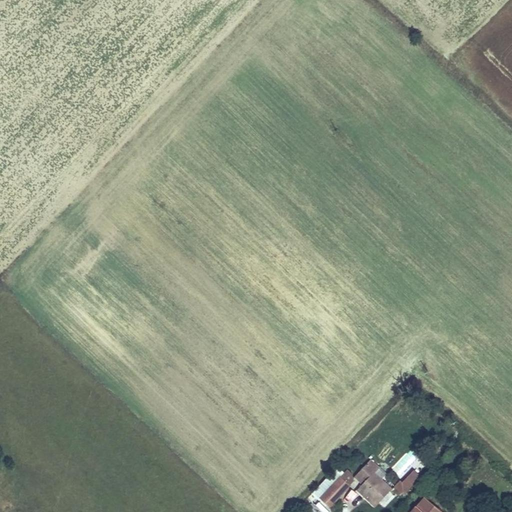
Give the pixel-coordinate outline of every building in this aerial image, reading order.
[(364,493),(382,509),(398,493),(381,477),(384,472),(376,463),(360,480),(368,489),(364,493)] [(402,495),(421,476),(413,468),(394,487),(402,495)] [(347,481),(327,503),(336,511),(356,490),(347,481)] [(377,511),(379,511),(382,509),(364,493),(361,497),(377,511)] [(443,511),(428,500),(419,509),(416,511),(443,511)]
